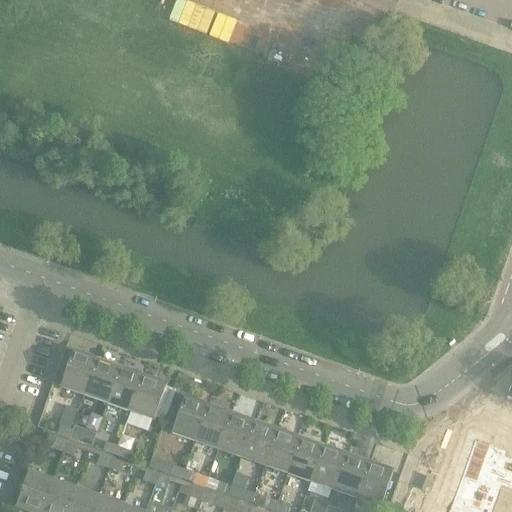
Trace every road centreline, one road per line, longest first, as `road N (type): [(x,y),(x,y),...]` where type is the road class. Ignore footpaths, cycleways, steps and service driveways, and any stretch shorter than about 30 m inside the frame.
road 1 (residential): [(460,378),(407,407),(45,278)]
road 2 (residential): [(0,405),(45,278)]
